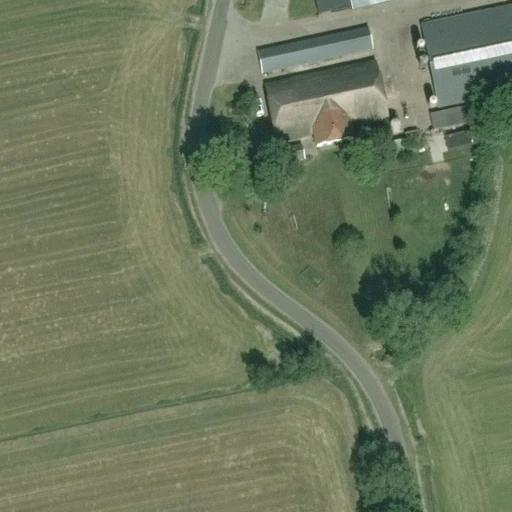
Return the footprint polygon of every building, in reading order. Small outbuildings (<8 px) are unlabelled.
[(351,11),(400,0),(314,0),(318,16),(351,9),(351,11)] [(511,6),(421,25),(438,107),(511,91),(511,6)] [(368,28),(256,52),(261,73),(372,49),(368,28)] [(373,63),(264,87),(276,143),(312,135),(315,149),(354,141),(351,127),(385,119),(373,63)] [(433,113),(436,130),(476,121),(473,105),(433,113)] [(448,152),(479,146),(476,132),(445,139),(448,152)] [(301,147),(274,153),(277,167),(304,161),(301,147)]
